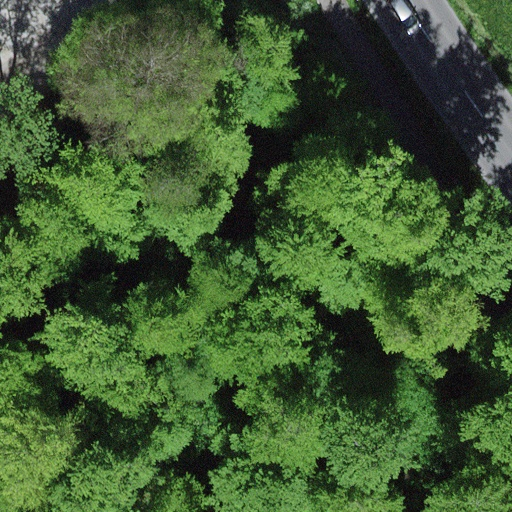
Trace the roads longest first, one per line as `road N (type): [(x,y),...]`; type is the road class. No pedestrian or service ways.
road 1 (primary): [(511,146),(410,0)]
road 2 (track): [(0,87),(117,0)]
